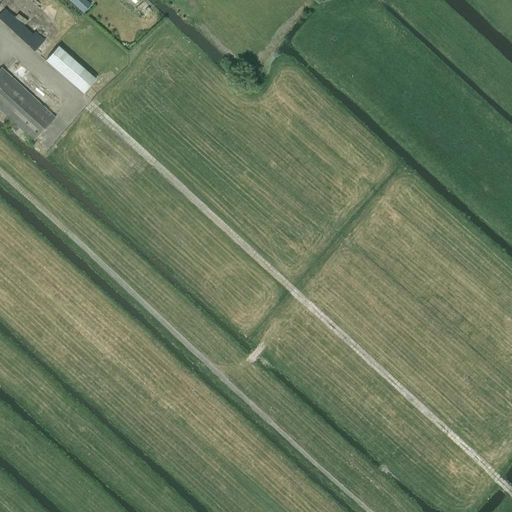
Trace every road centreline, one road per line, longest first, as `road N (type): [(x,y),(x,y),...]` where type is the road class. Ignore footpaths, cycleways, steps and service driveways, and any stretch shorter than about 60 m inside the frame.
road 1 (track): [(511,489),(87,104)]
road 2 (track): [(369,511),(0,173)]
